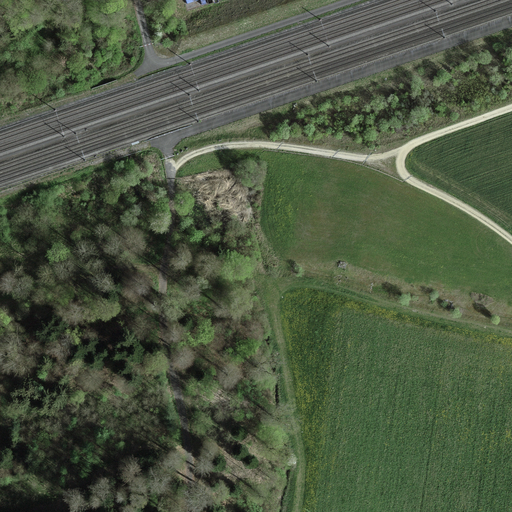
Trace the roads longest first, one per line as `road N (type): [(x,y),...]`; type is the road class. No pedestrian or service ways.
road 1 (track): [(187,511),(189,462),(162,287),(170,171)]
road 2 (track): [(170,171),(216,148),(398,159)]
road 3 (track): [(0,376),(162,287)]
road 4 (track): [(166,139),(0,195)]
road 5 (track): [(511,245),(459,205),(411,185),(398,159)]
road 6 (track): [(133,76),(0,122)]
road 7 (track): [(398,159),(407,146),(511,108)]
